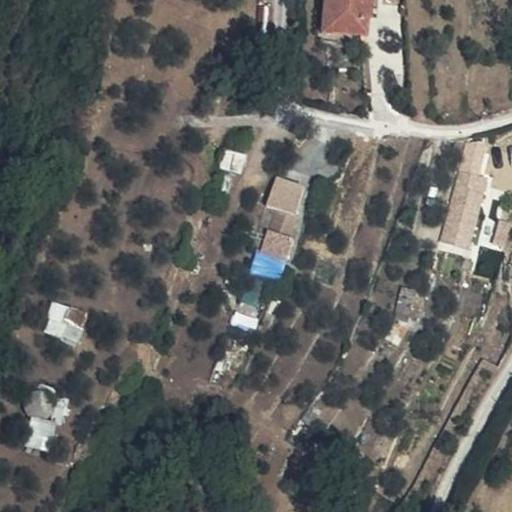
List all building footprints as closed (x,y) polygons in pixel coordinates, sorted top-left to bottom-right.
[(335,0),(335,20),(372,21),(372,7),(379,7),(379,0),(335,0)] [(496,140),(479,132),(451,194),(462,199),(478,205),(487,182),(478,177),(496,140)] [(250,241),(277,253),(289,232),(286,227),(294,206),(262,193),(246,240),(250,241)] [(462,199),(451,194),(444,208),(455,214),(462,199)] [(455,214),(444,208),(436,223),(454,231),(461,217),(455,214)] [(477,241),(501,242),(502,219),(479,217),(477,241)] [(277,253),(250,241),(240,266),(267,277),(277,253)] [(52,302),(46,336),(82,342),(88,308),(52,302)] [(28,393),(33,448),(62,446),(57,391),(28,393)]
